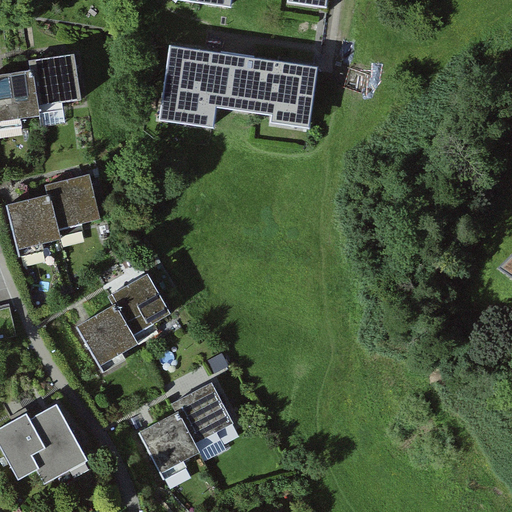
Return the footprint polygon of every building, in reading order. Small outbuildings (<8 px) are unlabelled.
[(323,0),(178,0),(178,4),(234,13),(235,0),(263,0),(322,9),(323,0)] [(319,75),(170,54),(160,126),(215,134),(218,114),(311,128),(319,75)] [(32,78),(0,82),(0,132),(41,126),(40,113),(85,106),(78,59),(30,66),(32,78)] [(48,197),(7,206),(18,252),(62,242),(60,232),(104,222),(94,175),(45,186),(48,197)] [(511,255),(499,268),(511,277),(511,255)] [(113,309),(77,327),(99,369),(139,348),(134,338),(170,319),(147,276),(107,297),(113,309)] [(184,415),(144,436),(166,477),(210,455),(203,442),(239,424),(219,386),(179,406),(184,415)] [(66,402),(0,433),(0,434),(24,485),(45,474),(50,485),(96,464),(66,402)]
